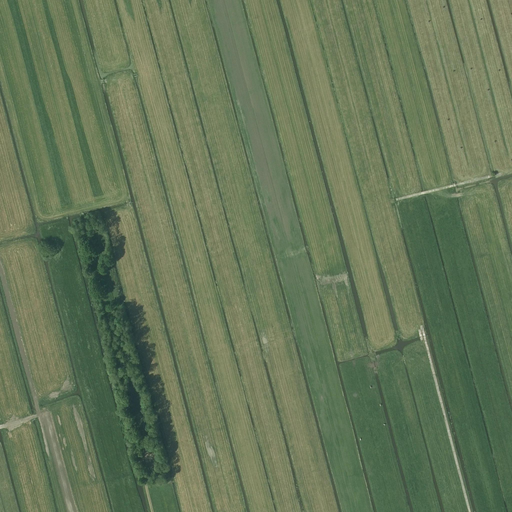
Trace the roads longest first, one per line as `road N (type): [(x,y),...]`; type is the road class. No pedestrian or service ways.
road 1 (track): [(122,191),(71,0)]
road 2 (track): [(470,511),(422,330)]
